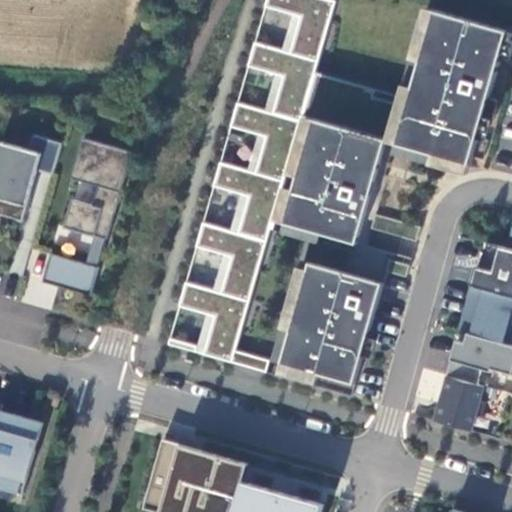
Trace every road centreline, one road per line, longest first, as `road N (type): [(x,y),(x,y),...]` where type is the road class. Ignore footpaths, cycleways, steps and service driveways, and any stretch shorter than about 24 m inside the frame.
road 1 (residential): [(202,0),(101,387)]
road 2 (residential): [(380,465),(445,226),(464,196),(511,197)]
road 3 (residential): [(101,387),(380,465)]
road 4 (residential): [(380,465),(511,503)]
road 5 (residential): [(101,387),(67,511)]
